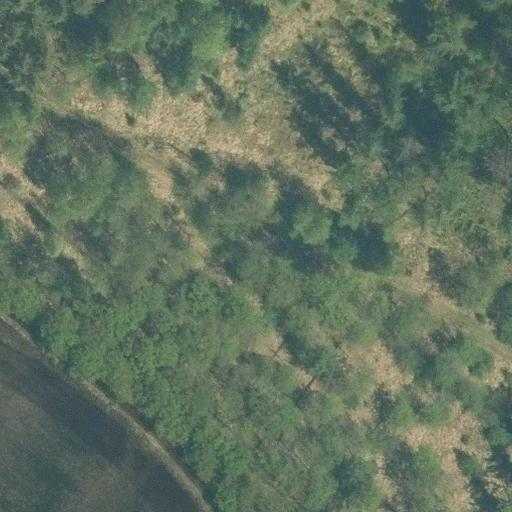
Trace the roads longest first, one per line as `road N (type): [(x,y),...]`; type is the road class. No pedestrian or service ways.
road 1 (track): [(0,55),(264,213),(511,337)]
road 2 (track): [(0,298),(156,425),(225,511)]
